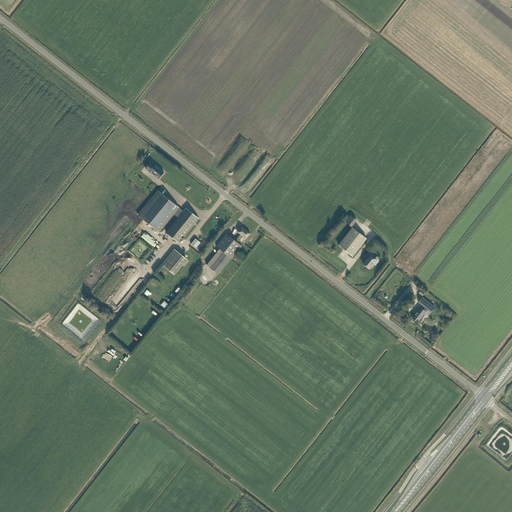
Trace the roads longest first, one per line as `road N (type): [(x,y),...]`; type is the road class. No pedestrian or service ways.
road 1 (tertiary): [(485,399),(0,17)]
road 2 (secondary): [(396,511),(485,399)]
